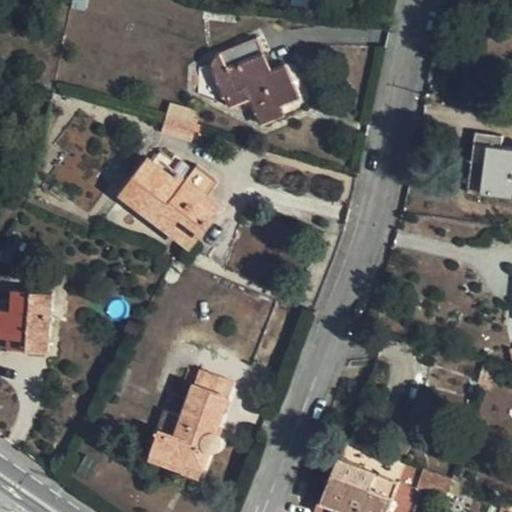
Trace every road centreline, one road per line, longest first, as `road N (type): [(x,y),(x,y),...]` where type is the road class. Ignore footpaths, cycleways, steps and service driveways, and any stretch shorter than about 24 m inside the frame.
road 1 (residential): [(425,0),(408,105),(364,262),(263,511)]
road 2 (unknown): [(376,219),(269,185),(167,135)]
